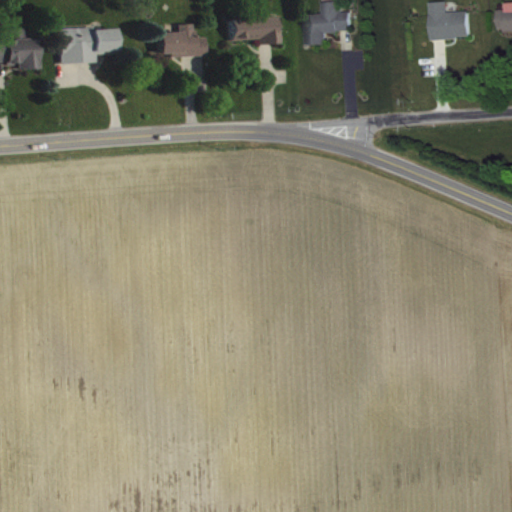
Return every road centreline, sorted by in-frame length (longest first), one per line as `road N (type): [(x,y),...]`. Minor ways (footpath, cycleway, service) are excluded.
road 1 (tertiary): [(0,148),(249,128),(308,138)]
road 2 (tertiary): [(308,138),(355,148),(511,214)]
road 3 (residential): [(369,120),(511,109)]
road 4 (residential): [(369,120),(249,128)]
